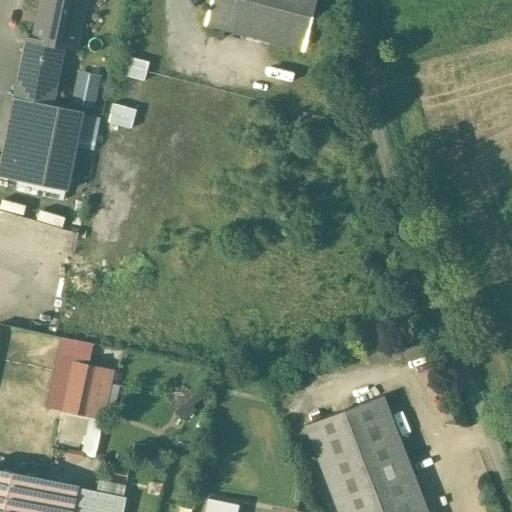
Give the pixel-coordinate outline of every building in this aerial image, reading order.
[(40,0),(32,39),(32,40),(63,47),(74,49),(84,0),(40,0)] [(314,0),(210,0),(204,23),(301,49),(314,0)] [(63,47),(32,40),(32,39),(24,38),(12,97),(51,105),(63,47)] [(115,92),(139,99),(150,60),(126,53),(115,92)] [(73,103),(97,106),(100,72),(76,70),(73,103)] [(51,105),(12,97),(0,157),(0,176),(65,191),(81,112),(51,105)] [(107,120),(131,127),(137,107),(113,100),(107,120)] [(97,369),(74,364),(64,409),(88,414),(97,369)] [(173,403),(182,414),(208,394),(199,382),(173,403)] [(425,511),(380,396),(305,425),(338,511),(425,511)] [(88,422),(83,450),(96,453),(101,424),(88,422)] [(74,487),(0,471),(0,511),(68,511),(74,487)] [(74,487),(68,511),(121,511),(124,497),(74,487)] [(232,511),(234,504),(206,499),(203,511),(232,511)]
